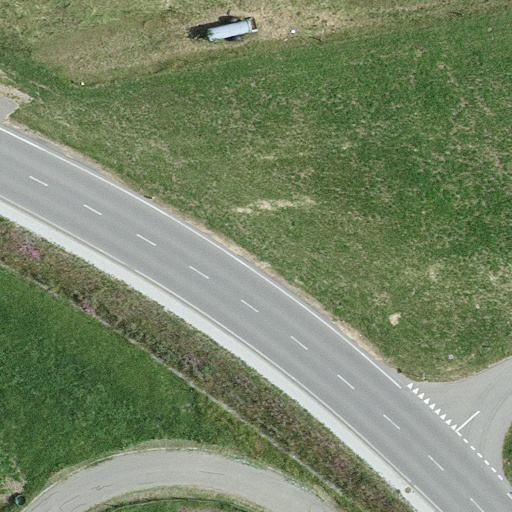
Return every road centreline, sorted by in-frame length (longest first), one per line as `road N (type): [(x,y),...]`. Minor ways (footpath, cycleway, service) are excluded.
road 1 (secondary): [(0,164),(215,281),(398,436)]
road 2 (unclassified): [(297,511),(254,485),(162,467),(85,488),(52,511)]
road 3 (unclassified): [(511,378),(398,436)]
